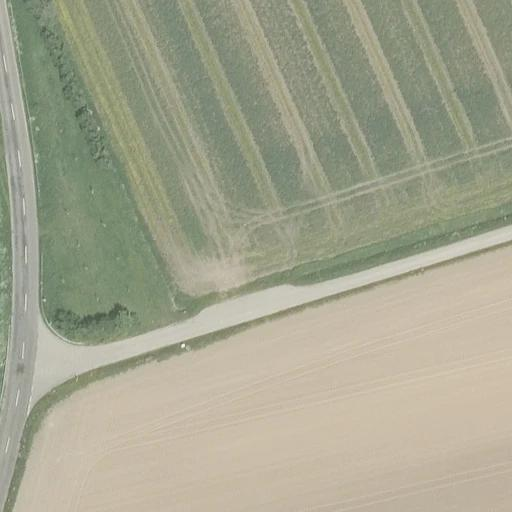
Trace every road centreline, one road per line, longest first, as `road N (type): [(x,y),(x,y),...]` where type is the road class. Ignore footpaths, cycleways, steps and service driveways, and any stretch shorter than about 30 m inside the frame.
road 1 (unclassified): [(511,230),(131,346),(60,364),(22,364)]
road 2 (tertiary): [(0,35),(25,213),(22,364)]
